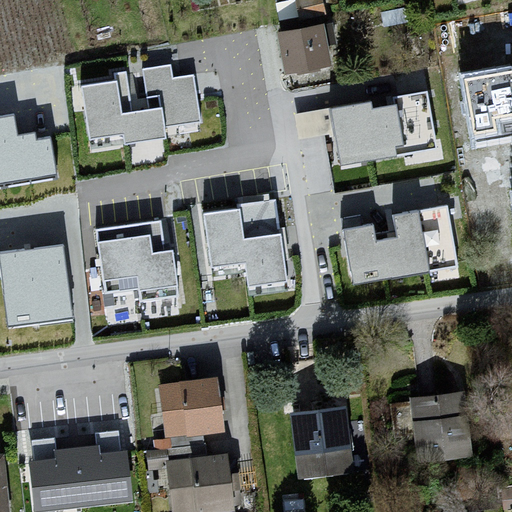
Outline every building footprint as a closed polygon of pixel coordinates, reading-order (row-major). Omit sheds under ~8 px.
[(322,0),(295,0),(299,21),(325,15),(322,0)] [(324,23),(277,32),(285,73),(332,64),(324,23)] [(115,80),(82,85),(90,138),(122,133),(124,143),(165,137),(164,127),(200,121),(193,75),(173,78),(171,65),(143,69),(147,96),(129,99),(125,71),(114,73),(115,80)] [(511,65),(456,75),(469,148),(511,140),(511,65)] [(370,102),(331,108),(340,164),(436,149),(426,91),(394,96),(395,105),(371,108),(370,102)] [(0,183),(57,173),(49,134),(36,137),(35,130),(19,134),(15,114),(0,116),(0,183)] [(347,229),(355,282),(456,266),(446,206),(394,214),(398,238),(375,241),(373,225),(347,229)] [(243,237),(239,208),(203,213),(211,266),(246,261),(250,285),(287,280),(280,232),(243,237)] [(159,220),(97,229),(106,292),(139,287),(141,299),(178,294),(172,250),(164,252),(159,220)] [(0,253),(0,256),(9,325),(72,317),(63,245),(0,253)] [(209,381),(154,389),(160,441),(217,435),(209,381)] [(464,396),(405,402),(410,465),(470,463),(464,396)] [(338,409),(284,417),(294,481),(348,476),(338,409)] [(99,444),(100,453),(121,450),(119,431),(97,434),(99,444)] [(34,461),(56,458),(55,449),(54,438),(32,441),(34,461)] [(28,461),(34,511),(133,500),(127,450),(121,450),(100,453),(99,444),(55,449),(56,458),(34,461),(28,461)] [(228,511),(220,460),(169,463),(170,511),(228,511)]
